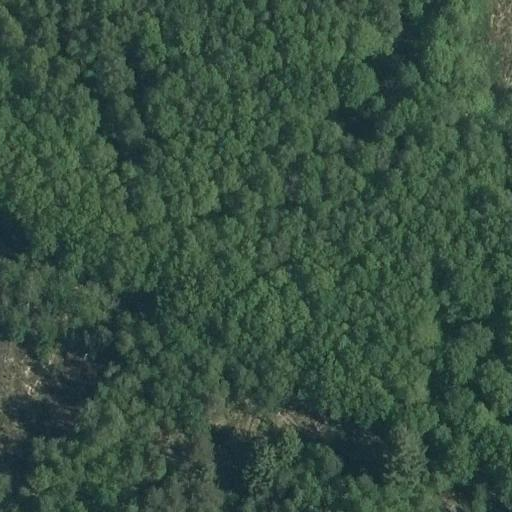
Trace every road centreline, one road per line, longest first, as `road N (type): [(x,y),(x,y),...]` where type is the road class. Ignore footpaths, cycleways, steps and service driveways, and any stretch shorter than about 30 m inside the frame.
road 1 (track): [(131,311),(138,268),(52,0)]
road 2 (track): [(511,504),(269,381)]
road 3 (track): [(269,381),(131,311)]
